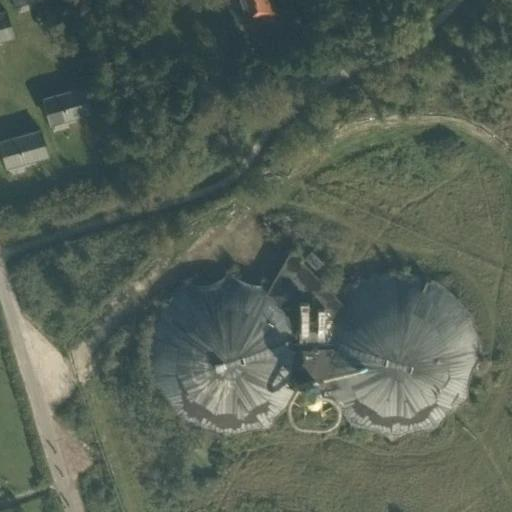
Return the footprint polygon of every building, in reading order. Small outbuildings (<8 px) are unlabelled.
[(239,0),(245,18),(273,10),(269,0),(239,0)] [(5,10),(0,11),(0,39),(13,36),(5,10)] [(50,123),(91,112),(83,86),(43,98),(50,123)] [(0,143),(7,166),(47,155),(40,129),(0,140),(0,143)] [(227,274),(181,287),(178,318),(190,314),(193,327),(187,328),(194,337),(177,335),(169,342),(184,344),(227,393),(227,388),(293,369),(299,318),(304,333),(316,334),(338,315),(334,349),(361,352),(340,371),(352,413),(407,419),(408,412),(435,389),(440,408),(471,398),(479,335),(428,276),(372,270),(341,296),(301,248),(266,278),(227,274)]
